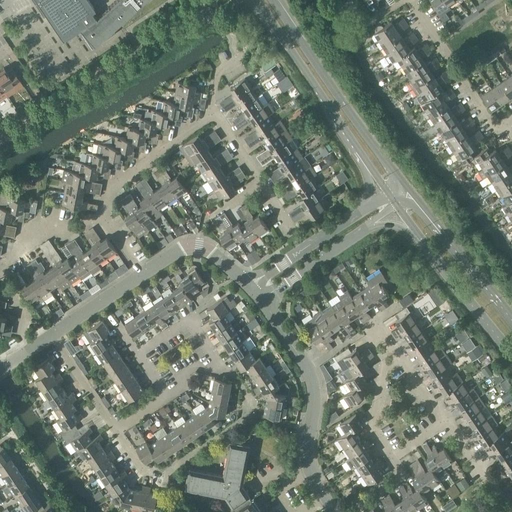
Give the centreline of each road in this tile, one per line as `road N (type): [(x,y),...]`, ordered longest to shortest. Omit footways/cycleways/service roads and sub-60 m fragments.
road 1 (residential): [(218,360),(244,392),(243,419),(161,479),(142,470),(114,429)]
road 2 (tertiary): [(257,0),(388,193)]
road 3 (residential): [(333,511),(307,454),(312,394),(264,298)]
road 4 (tertiary): [(403,182),(274,0)]
road 5 (residential): [(32,345),(2,277),(9,253),(35,228),(111,219)]
road 6 (tertiary): [(396,205),(511,351)]
road 7 (residential): [(410,0),(497,130),(505,125)]
road 8 (residential): [(111,219),(111,185),(214,114)]
road 9 (tertiary): [(511,319),(413,194)]
road 10 (unclassified): [(388,193),(282,263)]
road 11 (unclassified): [(294,278),(396,205)]
road 12 (residential): [(254,281),(206,249),(187,249),(147,270)]
